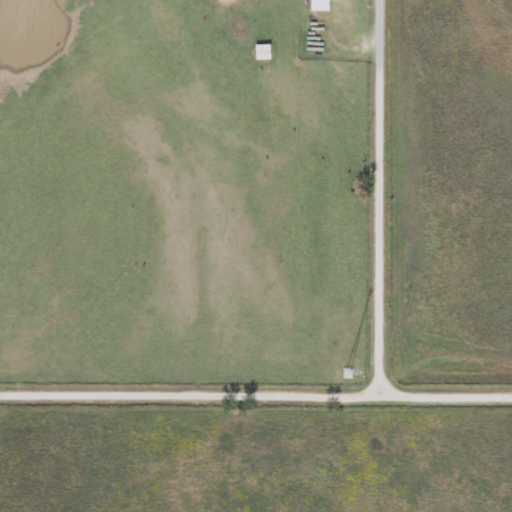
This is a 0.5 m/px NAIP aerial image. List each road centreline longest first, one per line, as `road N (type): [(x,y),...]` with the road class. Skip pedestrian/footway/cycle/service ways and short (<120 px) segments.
road 1 (residential): [(511,393),(0,392)]
road 2 (residential): [(382,393),(382,0)]
